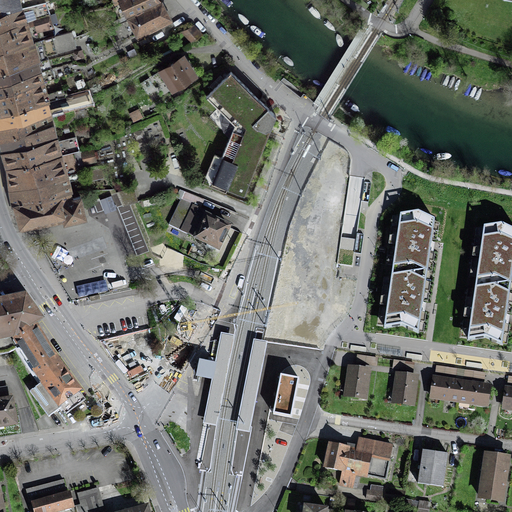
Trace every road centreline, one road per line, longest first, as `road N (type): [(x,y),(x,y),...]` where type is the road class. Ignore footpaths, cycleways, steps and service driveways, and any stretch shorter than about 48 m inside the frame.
road 1 (residential): [(131,418),(161,390),(226,286),(289,135),(305,117)]
road 2 (residential): [(339,134),(395,180),(374,212),(359,308),(344,332)]
road 3 (secondary): [(0,223),(131,418)]
road 4 (residential): [(310,415),(511,444)]
road 5 (residential): [(344,332),(511,357)]
road 6 (residential): [(305,117),(185,0)]
road 7 (residential): [(0,452),(100,433),(131,418)]
